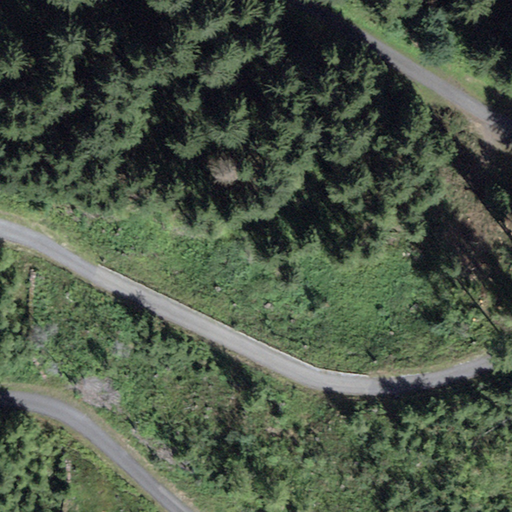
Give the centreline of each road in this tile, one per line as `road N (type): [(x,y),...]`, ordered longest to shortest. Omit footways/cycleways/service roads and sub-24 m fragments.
road 1 (track): [(511,352),(408,383),(310,378),(0,230)]
road 2 (track): [(307,0),(398,60),(511,108)]
road 3 (track): [(0,399),(57,409),(189,511)]
